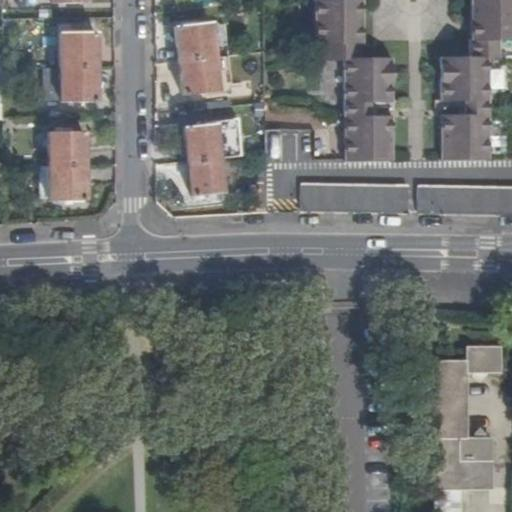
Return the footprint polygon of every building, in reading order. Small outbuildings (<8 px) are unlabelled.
[(314,0),(315,45),(325,45),(325,61),(348,61),(348,162),(394,161),(394,120),(372,120),(371,103),(394,103),(394,61),(363,61),(362,3),(340,3),(339,0),(314,0)] [(511,0),(472,0),(473,60),(443,60),(443,102),(465,102),(465,119),(443,119),(444,162),(490,160),(491,60),(511,60),(511,44),(511,0)] [(176,30),(180,63),(215,59),(211,26),(176,30)] [(62,71),(96,70),(96,36),(62,37),(62,71)] [(215,59),(180,63),(184,99),(219,95),(215,59)] [(62,71),(47,71),(47,100),(62,100),(62,105),(96,105),(96,70),(62,71)] [(186,131),(189,164),(219,161),(216,127),(186,131)] [(265,131),(265,163),(303,162),(302,130),(265,131)] [(50,169),(85,169),(85,135),(50,135),(50,169)] [(219,161),(189,164),(194,200),(224,196),(219,161)] [(86,205),(85,169),(50,169),(51,204),(86,205)] [(408,214),(408,185),(300,184),(301,212),(408,214)] [(511,215),(511,187),(419,186),(417,213),(511,215)] [(459,488),(469,487),(470,459),(490,459),(490,437),(465,437),(466,371),(499,372),(500,347),(465,346),(465,360),(434,360),(433,503),(459,503),(459,488)] [(470,459),(469,487),(490,487),(490,459),(470,459)]
